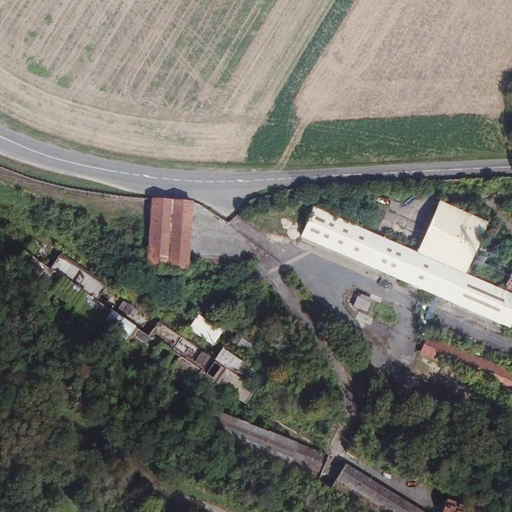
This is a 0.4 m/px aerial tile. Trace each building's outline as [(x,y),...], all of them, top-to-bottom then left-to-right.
[(292,208),(292,203),(291,197),(270,197),(270,203),(270,208),(292,208)] [(194,202),(151,199),(146,261),(189,267),(194,202)] [(438,203),(415,253),(465,276),(488,224),(438,203)] [(415,253),(312,207),(300,238),(509,329),(511,323),(511,296),(502,292),(465,276),(415,253)] [(49,270),(23,253),(13,268),(202,394),(209,382),(211,378),(148,336),(96,302),(49,270)] [(58,255),(49,270),(96,302),(105,287),(58,255)] [(511,271),(502,292),(511,296),(511,271)] [(356,297),(352,308),(368,314),(367,316),(392,326),(397,314),(356,297)] [(116,309),(131,321),(138,313),(123,300),(116,309)] [(196,316),(187,330),(213,346),(222,331),(196,316)] [(157,322),(148,336),(211,378),(209,382),(244,405),(253,388),(238,378),(246,366),(219,350),(213,360),(157,322)] [(497,366),(425,337),(419,354),(511,393),(511,365),(499,360),(497,366)] [(320,475),(327,455),(214,411),(207,432),(320,475)] [(378,511),(421,511),(345,464),(333,483),(378,511)] [(441,511),(461,511),(464,504),(445,499),(441,511)]
